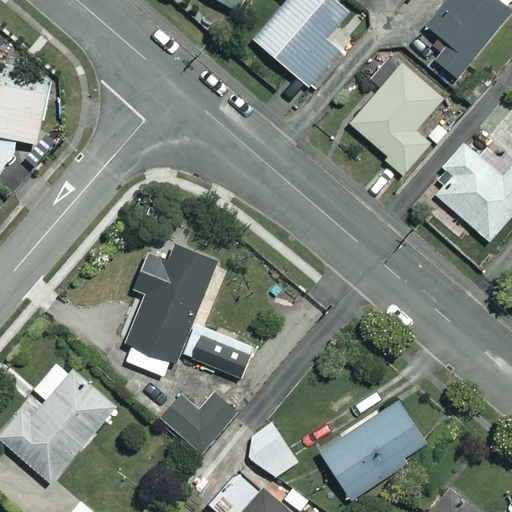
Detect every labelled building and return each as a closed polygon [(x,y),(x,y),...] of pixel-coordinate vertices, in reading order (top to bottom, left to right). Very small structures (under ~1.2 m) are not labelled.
[(217,0),(232,9),(237,0),(217,0)] [(346,12),(332,0),(285,0),(269,19),(258,10),(242,30),(310,88),(343,49),(326,35),(346,12)] [(508,0),(444,0),(425,25),(448,43),(435,60),(458,77),(511,8),(506,4),(508,0)] [(440,97),(400,62),(348,122),(404,170),(429,141),(413,128),(440,97)] [(0,167),(14,146),(16,140),(35,144),(47,90),(0,79),(0,167)] [(487,144),(490,141),(511,158),(511,156),(511,101),(506,97),(478,130),(481,133),(478,136),(487,144)] [(477,155),(462,142),(441,166),(451,175),(435,193),(487,239),(511,211),(511,162),(509,167),(485,146),(477,155)] [(213,257),(172,243),(166,262),(143,254),(131,288),(146,293),(123,359),(171,376),(213,257)] [(251,343),(193,322),(181,354),(239,376),(251,343)] [(114,406),(72,368),(28,416),(21,410),(0,432),(0,438),(47,480),(114,406)] [(199,412),(178,396),(160,420),(202,453),(236,411),(213,393),(199,412)] [(427,445),(394,398),(318,451),(351,498),(427,445)] [(299,454),(267,423),(253,438),(256,442),(248,451),(276,478),(299,454)] [(258,490),(237,471),(209,502),(220,511),(293,511),(263,485),(258,490)] [(479,511),(446,484),(422,511),(479,511)]
